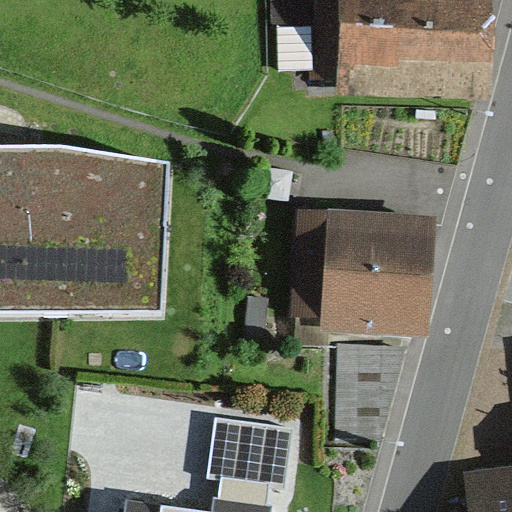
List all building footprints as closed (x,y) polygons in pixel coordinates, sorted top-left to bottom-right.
[(491,108),(493,0),(269,0),(268,31),(280,31),(278,75),(310,76),(309,86),(335,87),(334,104),(491,108)] [(62,172),(0,172),(0,329),(157,326),(164,186),(62,172)] [(437,230),(297,218),(289,323),(321,326),(320,342),(427,351),(437,230)] [(112,413),(94,473),(110,478),(105,492),(127,498),(138,460),(129,457),(140,421),(112,413)] [(215,511),(144,511),(136,511),(135,511),(290,511),(297,460),(223,451),(215,511)] [(511,511),(511,475),(465,480),(468,511),(511,511)]
